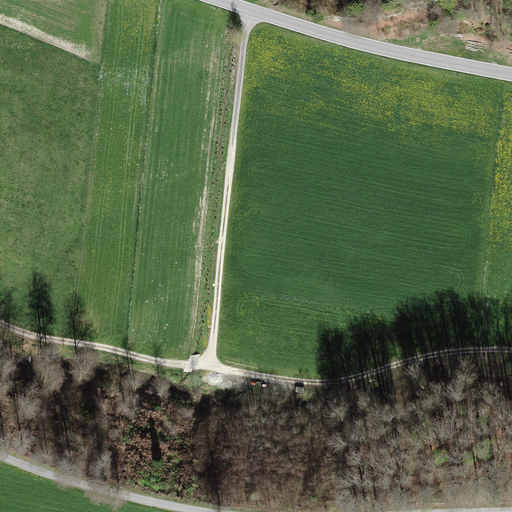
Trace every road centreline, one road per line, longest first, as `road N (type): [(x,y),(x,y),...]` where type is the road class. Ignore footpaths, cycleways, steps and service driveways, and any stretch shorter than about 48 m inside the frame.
road 1 (track): [(249,9),(211,366)]
road 2 (track): [(211,366),(319,384),(426,356),(511,350)]
road 3 (tertiary): [(219,0),(361,44),(511,74)]
road 4 (unclassified): [(0,455),(108,491),(210,511)]
road 5 (track): [(0,322),(211,366)]
